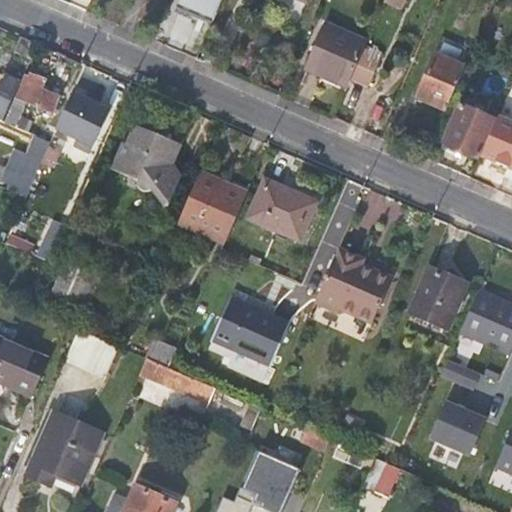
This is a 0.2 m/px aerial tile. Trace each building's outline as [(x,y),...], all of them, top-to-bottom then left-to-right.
[(178,0),(175,8),(210,23),(220,0),(178,0)] [(383,0),(383,3),(396,9),(400,0),(383,0)] [(304,71),(345,89),(349,80),(360,54),(365,43),(324,25),(304,71)] [(12,51),(29,59),(36,45),(19,37),(12,51)] [(378,62),(360,54),(349,80),(367,88),(378,62)] [(416,98),(445,111),(464,68),(435,56),(416,98)] [(27,78),(22,76),(19,82),(2,122),(34,136),(48,142),(53,132),(18,117),(24,103),(51,114),(57,98),(39,90),(43,80),(29,74),(27,78)] [(0,121),(2,122),(19,82),(3,76),(0,83),(0,121)] [(107,109),(70,93),(53,130),(74,138),(69,147),(87,154),(107,109)] [(441,144),(476,159),(492,121),(458,106),(441,144)] [(138,114),(134,123),(182,144),(186,136),(138,114)] [(511,124),(497,118),(479,158),(511,171),(511,124)] [(182,144),(134,123),(125,143),(121,142),(109,170),(134,181),(134,185),(135,188),(138,191),(142,191),(146,191),(149,189),(162,208),(168,205),(181,177),(173,165),(182,144)] [(9,184),(6,191),(24,199),(32,179),(48,142),(34,136),(25,157),(13,152),(1,181),(9,184)] [(61,148),(48,142),(32,179),(46,184),(61,148)] [(245,193),(200,173),(177,225),(223,244),(245,193)] [(247,219),(299,242),(316,204),(264,181),(247,219)] [(24,236),(56,249),(64,230),(33,217),(24,236)] [(373,272),(359,266),(362,259),(336,248),(312,302),(338,313),(343,311),(370,323),(391,277),(373,270),(373,272)] [(51,297),(83,311),(100,272),(68,258),(51,297)] [(467,286),(430,270),(411,314),(448,330),(467,286)] [(511,350),(511,304),(478,290),(460,332),(510,355),(511,350)] [(212,341),(271,367),(289,325),(229,300),(212,341)] [(104,379),(117,347),(76,329),(63,361),(104,379)] [(0,384),(30,398),(47,358),(0,337),(0,384)] [(145,359),(138,375),(201,404),(199,408),(206,412),(215,390),(145,359)] [(448,361),(441,376),(473,390),(480,375),(448,361)] [(238,411),(242,401),(224,393),(220,404),(238,411)] [(295,412),(268,400),(264,411),(291,423),(295,412)] [(444,403),(429,438),(470,455),(485,420),(444,403)] [(239,426),(251,431),(261,409),(249,404),(239,426)] [(53,476),(79,487),(102,433),(51,411),(22,475),(49,487),(53,476)] [(511,426),(496,463),(511,470),(511,426)] [(302,442),(324,452),(330,440),(308,430),(302,442)] [(333,458),(368,473),(374,459),(339,444),(333,458)] [(389,497),(400,470),(374,459),(368,473),(363,486),(389,497)] [(172,511),(176,504),(133,486),(126,500),(113,495),(105,511),(172,511)] [(219,511),(237,511),(245,495),(229,488),(219,511)]
